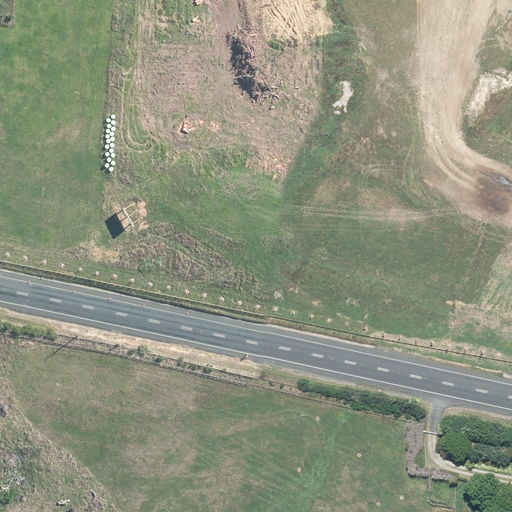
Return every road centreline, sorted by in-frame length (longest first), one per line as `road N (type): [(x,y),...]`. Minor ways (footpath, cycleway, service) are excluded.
road 1 (secondary): [(511,398),(0,292)]
road 2 (unknown): [(270,112),(511,209)]
road 3 (unknown): [(334,140),(403,0)]
